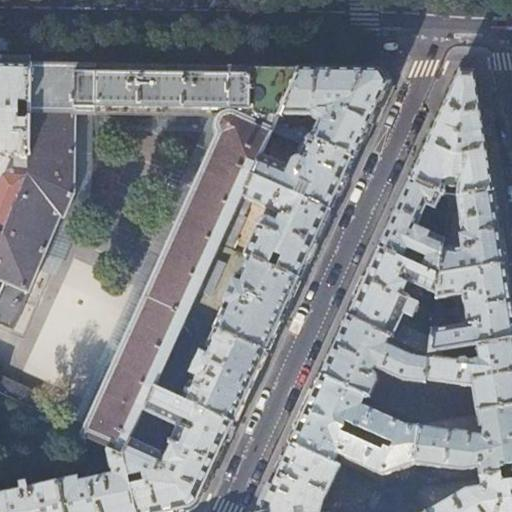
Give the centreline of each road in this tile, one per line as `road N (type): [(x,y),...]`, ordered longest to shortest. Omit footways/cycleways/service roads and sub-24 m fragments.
road 1 (residential): [(226,511),(446,22)]
road 2 (secondary): [(0,15),(446,22)]
